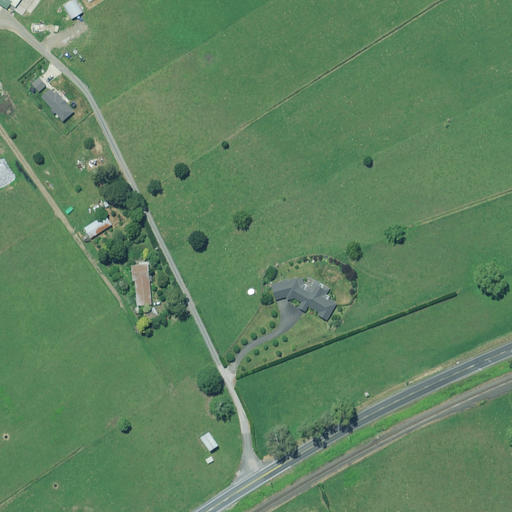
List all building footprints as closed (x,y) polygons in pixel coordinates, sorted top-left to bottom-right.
[(20,0),(0,0),(0,4),(7,9),(11,4),(16,7),(20,0)] [(84,13),(76,0),(75,0),(65,6),(72,19),(84,13)] [(47,86),(40,78),(33,84),(39,92),(47,86)] [(42,97),(53,110),(52,111),(57,117),(58,116),(63,122),(65,120),(75,112),(58,93),(56,95),(51,89),(42,97)] [(113,226),(106,216),(85,229),(92,239),(113,226)] [(152,305),(149,264),(132,266),(133,281),(136,281),(138,306),(152,305)] [(276,300),(285,298),(293,303),(296,299),(302,302),(299,308),(306,312),(309,306),(319,312),(317,315),(327,321),(330,318),(337,305),(325,298),(330,290),(315,281),(311,288),(305,285),(303,279),(297,276),(288,280),(272,286),(276,300)] [(219,446),(210,433),(202,439),(211,451),(219,446)]
